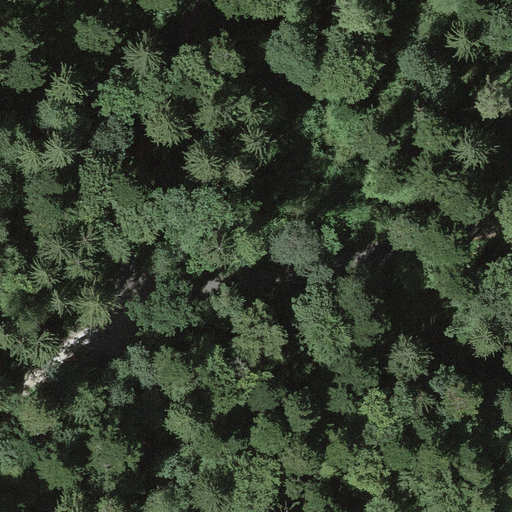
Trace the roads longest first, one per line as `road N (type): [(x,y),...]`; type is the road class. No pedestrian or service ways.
road 1 (unclassified): [(511,219),(262,289),(130,292),(102,235),(118,177),(215,0)]
road 2 (track): [(158,511),(130,292),(0,416)]
